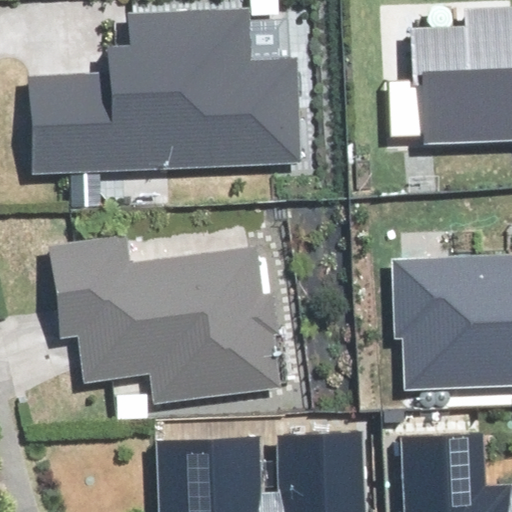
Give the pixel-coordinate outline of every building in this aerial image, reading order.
[(469,25),(412,27),(417,141),(511,136),(511,8),(468,11),(469,25)] [(30,79),(34,173),(295,160),(290,61),(250,63),(248,11),(130,17),(132,49),(106,51),(107,76),(30,79)] [(126,240),(51,249),(63,336),(81,334),(88,382),(154,373),(158,400),(274,386),(267,333),(278,331),(273,294),(260,296),(255,250),(130,266),(126,240)] [(406,336),(408,388),(511,384),(511,257),(393,262),(396,336),(406,336)] [(255,436),(157,441),(160,511),(363,511),(360,431),(280,435),(283,499),(258,500),(255,436)] [(481,437),(405,440),(407,511),(511,511),(511,482),(483,483),(481,437)]
